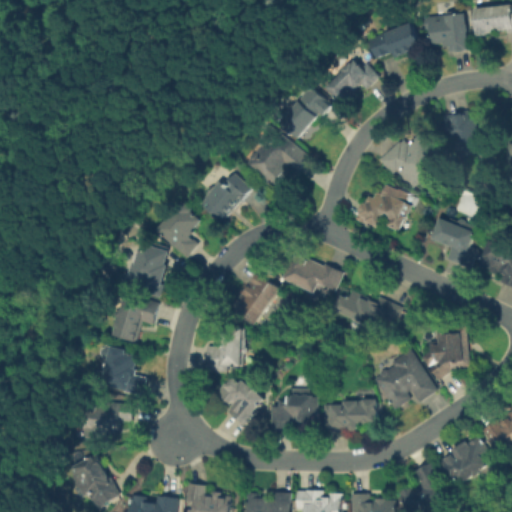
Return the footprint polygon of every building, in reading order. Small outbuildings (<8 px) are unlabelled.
[(511,31),(508,32),(508,29),(489,31),(489,33),(487,33),(487,35),(480,36),(480,34),(477,34),(474,7),(511,3),(511,31)] [(466,12),(470,49),(466,49),(466,50),(457,51),(457,50),(452,51),(452,45),(444,46),(444,43),(432,44),(431,28),(426,28),(425,17),(466,12)] [(423,46),(395,57),(393,52),(377,58),(369,38),(413,21),(423,46)] [(341,102),(326,87),(343,71),(342,70),(350,62),(351,62),(354,60),(362,67),(367,62),(381,76),(368,88),(362,83),(357,88),(358,90),(345,102),(341,102)] [(300,139),(280,122),(312,85),(334,104),(324,116),(320,113),(318,116),(300,139)] [(463,157),(458,136),(451,138),(445,115),(471,109),(473,119),(480,117),(481,119),(492,117),(497,137),(494,137),(497,148),(463,157)] [(247,163),(251,158),(251,155),(252,153),(256,152),(262,145),(258,142),(271,125),(311,156),(299,172),(287,163),(284,167),(286,168),(282,172),(287,175),(279,185),(278,184),(276,186),(247,163)] [(382,160),(401,141),(402,143),(406,139),(410,144),(421,133),(445,157),(443,159),(451,167),(449,168),(453,172),(446,179),(443,175),(436,182),(429,175),(415,188),(398,170),(395,174),(382,160)] [(236,172),(255,188),(245,200),(244,200),(224,222),(202,204),(209,197),(207,196),(221,180),(226,183),(236,172)] [(378,228),(357,219),(360,212),(359,212),(363,203),(364,203),(365,202),(366,203),(370,195),(376,198),(379,191),(383,193),(388,183),(400,189),(401,188),(412,193),(407,202),(414,205),(401,231),(389,225),(391,219),(389,214),(387,213),(384,214),(378,228)] [(454,210),(484,219),(490,199),(473,194),(471,199),(468,198),(469,192),(460,189),(454,210)] [(184,199),(195,208),(192,211),(202,219),(193,229),(195,232),(191,236),(200,243),(188,257),(157,229),(184,199)] [(449,258),(455,245),(453,244),(451,244),(448,243),(446,242),(435,237),(444,215),(459,222),(460,220),(463,219),(467,220),(468,222),(467,223),(479,228),(472,246),(480,250),(473,267),(449,258)] [(510,241),(511,242),(511,284),(503,281),(505,275),(500,272),(499,274),(490,270),(491,268),(481,264),(491,240),(504,246),(507,240),(510,241)] [(132,288),(135,279),(128,277),(132,263),(134,264),(138,249),(146,251),(149,244),(169,250),(165,264),(168,265),(162,283),(165,284),(162,297),(132,288)] [(287,278),(297,255),(299,256),(301,255),(307,258),(308,260),(310,260),(311,258),(327,266),(328,264),(346,272),(338,291),(329,287),(326,296),(287,278)] [(263,266),(278,277),(274,283),(282,288),(256,325),(233,309),(263,266)] [(382,297),(405,307),(398,324),(391,321),(387,330),(377,326),(377,327),(363,321),(361,321),(355,319),(356,318),(344,312),(354,290),(380,301),(382,297)] [(113,335),(124,299),(140,303),(142,297),(161,303),(154,325),(143,321),(137,342),(113,335)] [(411,321),(417,324),(415,330),(408,327),(411,321)] [(473,367),(454,370),(441,380),(423,358),(432,350),(431,341),(440,341),(439,331),(443,327),(448,327),(447,325),(453,324),(453,328),(469,326),(473,367)] [(245,367),(229,366),(229,372),(207,371),(208,346),(221,347),(221,344),(222,344),(222,327),(247,328),(246,336),(248,337),(247,346),(249,348),(249,351),(247,354),(246,354),(245,367)] [(143,395),(95,382),(95,381),(93,377),(94,373),(98,371),(98,369),(104,371),(107,359),(103,357),(103,356),(100,352),(101,349),(105,346),(106,344),(127,350),(126,353),(139,356),(135,369),(138,369),(136,374),(148,377),(143,395)] [(439,389),(421,401),(414,389),(409,392),(413,398),(397,409),(377,378),(382,375),(383,371),(387,369),(389,370),(396,365),(394,361),(407,353),(407,351),(411,349),(413,350),(439,389)] [(215,395),(225,383),(228,384),(233,377),(240,383),(243,379),(251,386),(252,386),(260,391),(259,393),(267,399),(247,426),(229,412),(235,404),(232,403),(231,405),(227,401),(226,402),(215,395)] [(85,400),(76,400),(78,388),(86,389),(85,400)] [(289,395),(292,395),(292,388),(312,388),(312,396),(321,396),(320,422),(297,421),(297,422),(293,422),(293,427),(286,427),(286,428),(280,428),(280,427),(273,427),(274,406),(279,406),(279,399),(284,400),(284,403),(288,403),(289,395)] [(326,429),(325,405),(345,404),(344,401),(358,400),(378,399),(380,423),(371,423),(371,425),(363,425),(363,423),(359,424),(359,427),(356,430),(352,430),(349,428),(326,429)] [(135,404),(133,421),(121,420),(120,430),(116,430),(116,435),(109,434),(109,439),(85,437),(85,427),(84,427),(86,406),(91,406),(91,401),(135,404)] [(501,419),(511,411),(511,442),(500,451),(485,430),(501,419)] [(440,461),(454,452),(453,450),(468,441),(470,443),(478,437),(479,438),(481,436),(494,454),(486,460),(489,465),(481,471),(481,474),(477,476),(474,476),(462,485),(456,477),(453,479),(440,461)] [(97,454),(97,455),(99,455),(102,456),(104,459),(104,462),(102,464),(110,477),(112,476),(122,494),(106,503),(106,506),(99,509),(91,495),(87,497),(86,496),(82,498),(74,485),(78,483),(75,477),(76,476),(72,468),(97,454)] [(433,463),(441,479),(437,481),(447,501),(435,507),(437,511),(410,511),(400,492),(410,487),(411,489),(423,483),(417,471),(433,463)] [(191,482),(209,485),(208,490),(224,493),(223,494),(234,496),(231,511),(192,511),(194,501),(188,500),(191,482)] [(299,509),(299,490),(308,490),(327,490),(327,498),(331,498),(331,492),(345,493),(345,511),(306,511),(307,510),(299,509)] [(292,511),(248,511),(249,494),(252,494),(252,493),(259,493),(259,494),(262,494),(262,498),(268,498),(268,499),(274,500),(274,491),(293,492),(292,511)] [(179,511),(129,511),(132,494),(149,496),(148,500),(158,501),(159,496),(181,498),(179,511)] [(354,511),(354,494),(372,494),(372,500),(378,500),(378,499),(388,499),(388,500),(398,500),(398,511),(354,511)]
